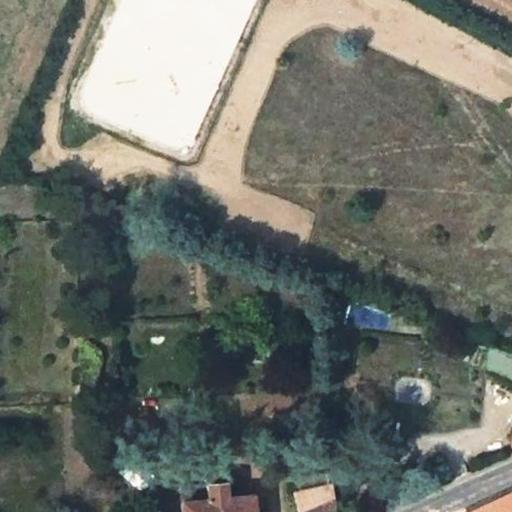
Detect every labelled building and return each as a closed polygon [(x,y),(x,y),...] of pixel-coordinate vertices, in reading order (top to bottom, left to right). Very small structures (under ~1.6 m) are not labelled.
[(511,450),(511,355),(481,344),(476,371),(511,385),(511,431),(510,436),(511,451),(511,450)] [(386,477),(398,502),(434,486),(422,459),(405,467),(386,477)] [(198,485),(171,490),(173,511),(246,511),(244,494),(220,497),(218,482),(215,483),(212,482),(210,479),(211,476),(198,478),(198,485)] [(511,511),(511,491),(499,496),(461,511),(511,511)] [(331,511),(331,497),(298,511),(331,511)]
